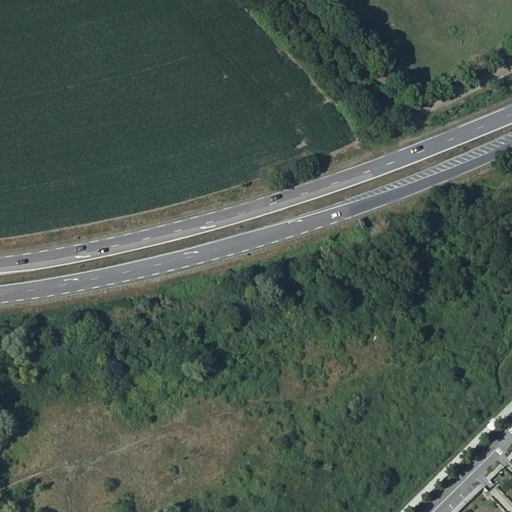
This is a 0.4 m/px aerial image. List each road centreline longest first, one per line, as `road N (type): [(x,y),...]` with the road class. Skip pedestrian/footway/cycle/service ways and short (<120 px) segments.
road 1 (primary): [(0,294),(199,255),(435,181),(511,146)]
road 2 (primary): [(511,114),(240,212),(0,264)]
road 3 (track): [(48,470),(244,402),(280,403),(466,348),(487,352),(495,363),(502,417)]
